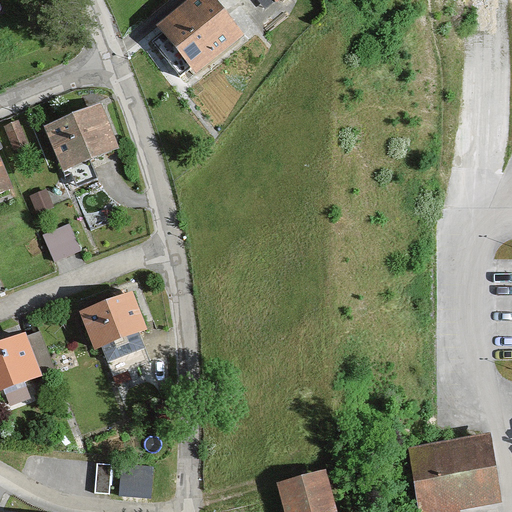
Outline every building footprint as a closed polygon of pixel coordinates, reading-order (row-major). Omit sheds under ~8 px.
[(249,40),(216,0),(194,0),(155,32),(196,82),(249,40)] [(103,111),(47,133),(63,173),(119,150),(103,111)] [(0,159),(0,203),(16,196),(0,159)] [(48,230),(55,257),(82,249),(75,223),(48,230)] [(152,332),(134,294),(79,320),(97,358),(152,332)] [(40,334),(0,349),(0,400),(58,379),(40,334)] [(492,511),(506,510),(493,437),(405,453),(415,511),(492,511)] [(156,464),(125,463),(123,492),(155,494),(156,464)] [(340,511),(329,474),(278,489),(284,511),(340,511)]
